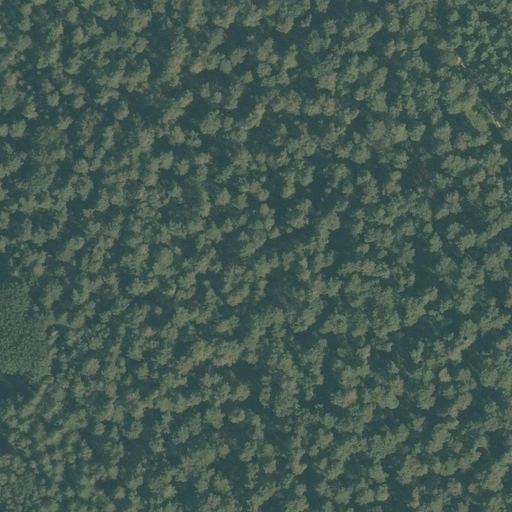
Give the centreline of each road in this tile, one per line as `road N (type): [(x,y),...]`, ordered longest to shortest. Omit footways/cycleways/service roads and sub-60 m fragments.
road 1 (track): [(0,391),(511,170)]
road 2 (track): [(0,360),(190,0)]
road 3 (track): [(420,0),(511,152)]
